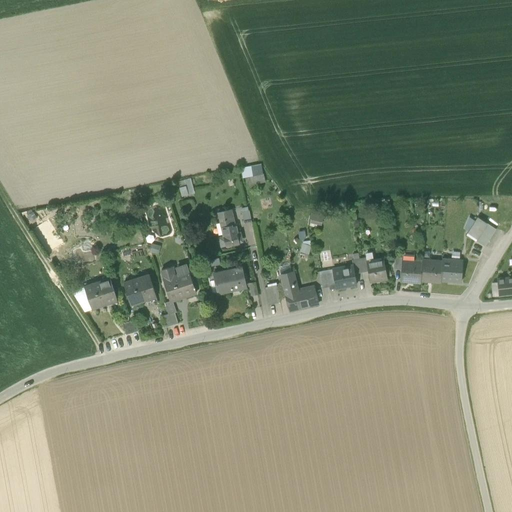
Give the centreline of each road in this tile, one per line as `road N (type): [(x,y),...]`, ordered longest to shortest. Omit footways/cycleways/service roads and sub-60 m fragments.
road 1 (residential): [(466,308),(354,305),(66,369),(0,398)]
road 2 (unclassified): [(488,511),(461,382),(466,308)]
road 3 (track): [(0,194),(105,360)]
